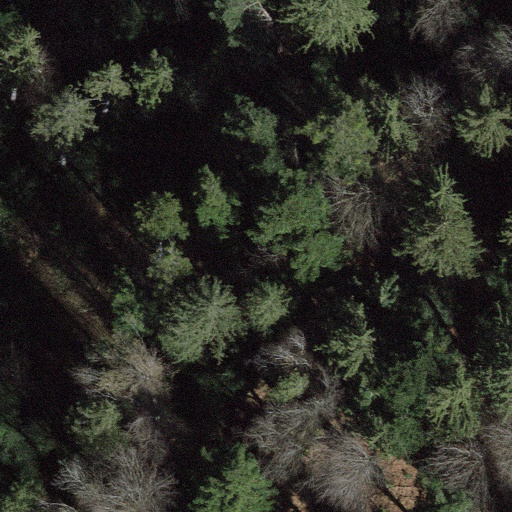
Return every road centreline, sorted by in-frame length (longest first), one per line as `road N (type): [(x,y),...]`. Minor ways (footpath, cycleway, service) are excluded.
road 1 (track): [(126,511),(227,459),(314,396),(387,302),(511,9)]
road 2 (track): [(0,149),(171,0)]
